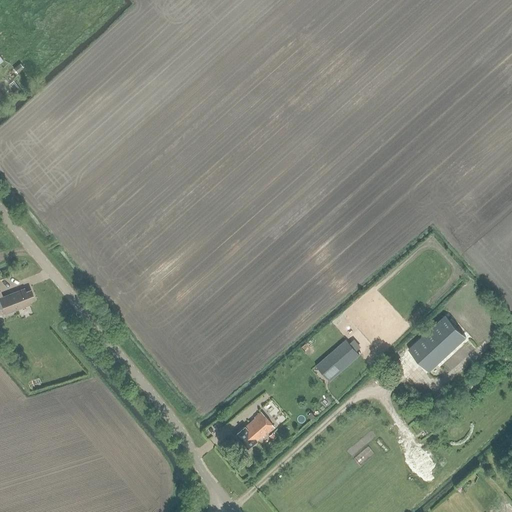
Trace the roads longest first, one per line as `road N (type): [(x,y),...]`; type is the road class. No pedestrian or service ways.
road 1 (tertiary): [(226,504),(173,421),(0,210)]
road 2 (track): [(232,510),(365,387),(383,395),(417,377)]
